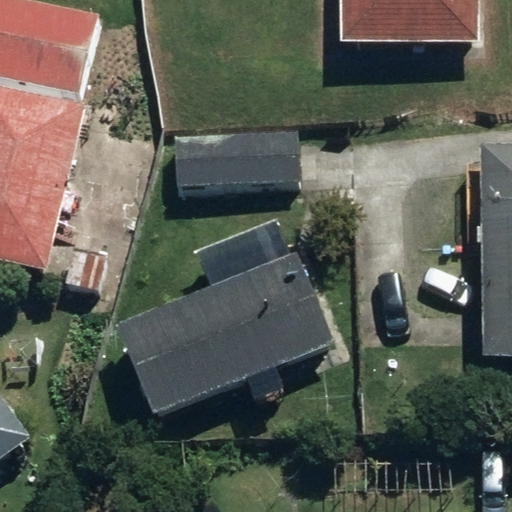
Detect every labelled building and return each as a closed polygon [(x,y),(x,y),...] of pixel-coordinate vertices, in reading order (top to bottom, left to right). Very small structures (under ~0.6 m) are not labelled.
[(109,23),(4,0),(0,0),(0,87),(90,108),(109,23)] [(491,0),(353,0),(356,62),(493,58),(491,0)] [(99,115),(0,93),(0,270),(61,284),(99,115)] [(309,143),(180,146),(181,200),(310,196),(309,143)] [(511,154),(492,155),(498,370),(511,369),(511,154)] [(215,300),(130,336),(169,428),(349,354),(310,262),(303,265),(295,245),(208,281),(215,300)] [(0,482),(43,451),(0,392),(0,482)]
